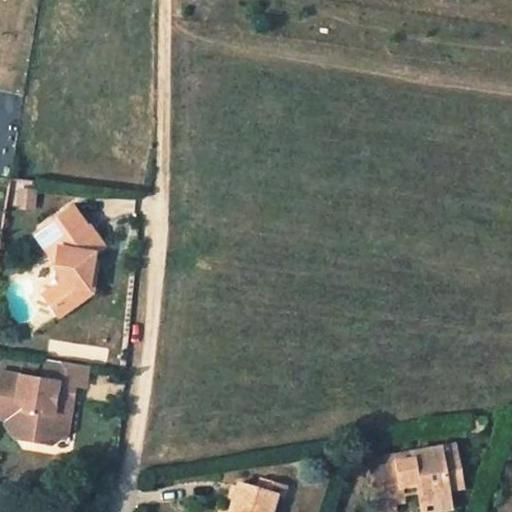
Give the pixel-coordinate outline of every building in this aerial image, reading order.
[(88,286),(89,261),(90,251),(102,242),(88,223),(85,226),(69,204),(32,231),(46,250),(45,265),(45,270),(54,269),(56,283),(45,292),(61,312),(92,289),(88,286)] [(46,250),(32,231),(23,238),(45,265),(46,250)] [(84,385),(88,364),(45,357),(41,377),(0,370),(0,416),(6,417),(5,422),(15,436),(33,439),(49,428),(67,431),(72,397),(66,396),(69,382),(75,383),(84,385)] [(72,397),(75,383),(69,382),(66,396),(72,397)] [(51,441),(67,431),(49,428),(33,439),(51,441)] [(462,442),(447,446),(451,468),(466,466),(462,442)] [(447,446),(374,460),(383,506),(402,503),(411,501),(408,490),(408,485),(425,482),(426,487),(428,495),(432,494),(434,504),(457,500),(455,490),(470,487),(466,466),(451,468),(447,446)] [(408,490),(426,487),(425,482),(408,485),(408,490)] [(269,511),(275,494),(240,485),(232,511),(269,511)] [(430,506),(431,511),(438,511),(458,508),(457,500),(434,504),(430,506)] [(383,506),(383,511),(403,511),(402,503),(383,506)]
